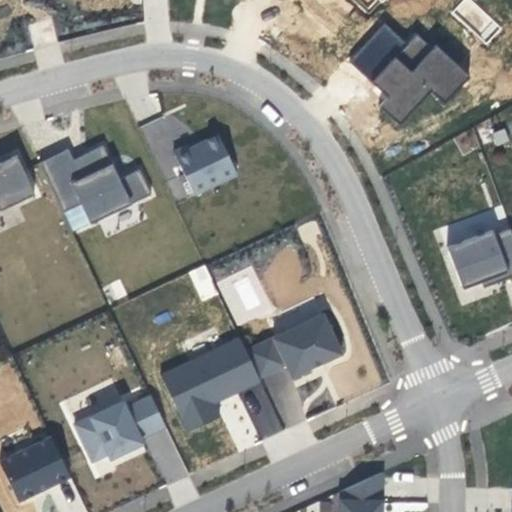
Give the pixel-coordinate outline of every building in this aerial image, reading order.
[(385,22),(348,61),(387,98),(380,105),(399,124),(432,89),(445,102),(468,77),(418,29),(406,42),(385,22)] [(187,144),(173,152),(193,195),(237,174),(217,134),(189,147),(187,144)] [(39,163),(72,232),(115,211),(113,206),(127,199),(130,204),(151,194),(139,170),(119,179),(103,145),(84,154),(86,158),(74,163),(68,149),(39,163)] [(0,210),(34,194),(16,155),(0,162),(0,210)] [(492,230),(446,247),(462,289),(480,282),(491,278),(493,284),(511,276),(511,233),(510,228),(493,234),(492,230)] [(205,264),(188,272),(200,302),(218,294),(205,264)] [(221,278),(231,321),(260,314),(250,271),(221,278)] [(493,284),(491,278),(480,282),(482,288),(493,284)] [(322,363),(341,354),(322,314),(245,350),(258,378),(286,365),(292,377),(311,368),(309,365),(320,359),(322,363)] [(239,337),(160,375),(187,431),(219,416),(212,402),(259,380),(258,378),(245,350),(239,337)] [(216,403),(236,450),(282,431),(262,383),(216,403)] [(165,426),(150,395),(125,407),(122,401),(74,424),(91,461),(107,453),(109,458),(142,442),(140,438),(165,426)] [(0,459),(0,465),(18,500),(69,475),(49,435),(0,459)] [(172,444),(152,454),(166,483),(186,473),(172,444)] [(382,511),(384,471),(339,491),(339,511),(382,511)]
